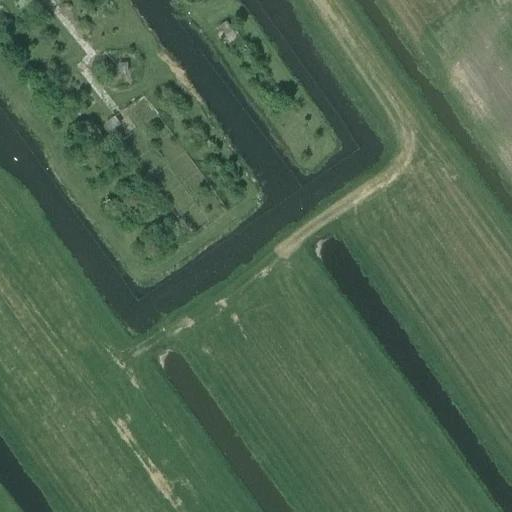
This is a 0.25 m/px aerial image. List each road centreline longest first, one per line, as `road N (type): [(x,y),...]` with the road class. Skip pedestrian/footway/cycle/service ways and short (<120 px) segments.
road 1 (track): [(511,340),(394,172),(419,152),(318,0)]
road 2 (track): [(45,0),(87,56),(80,66),(127,124)]
road 3 (track): [(288,246),(394,172)]
